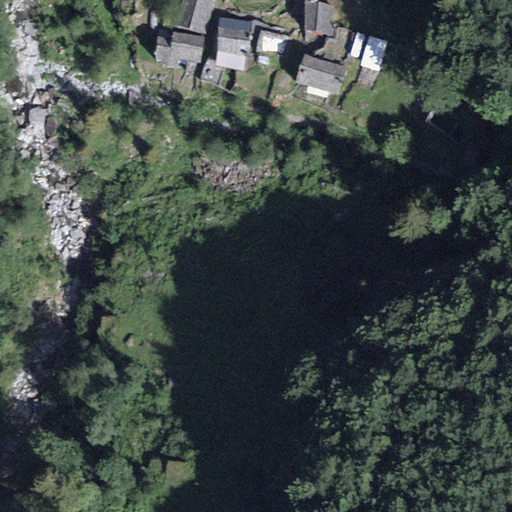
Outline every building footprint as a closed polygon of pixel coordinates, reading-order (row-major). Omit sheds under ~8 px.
[(206,39),(215,0),(183,0),(175,31),(203,38),(206,39)] [(333,38),(334,7),(312,7),(305,7),(304,37),(333,38)] [(244,25),(219,25),(216,71),(244,73),(251,44),(251,36),(257,36),(269,27),(254,21),(244,25)] [(202,66),(203,38),(170,36),(170,41),(155,41),(153,63),(202,66)] [(341,94),(345,67),(301,60),(297,87),(341,94)] [(474,126),(437,103),(423,124),(460,147),(474,126)]
